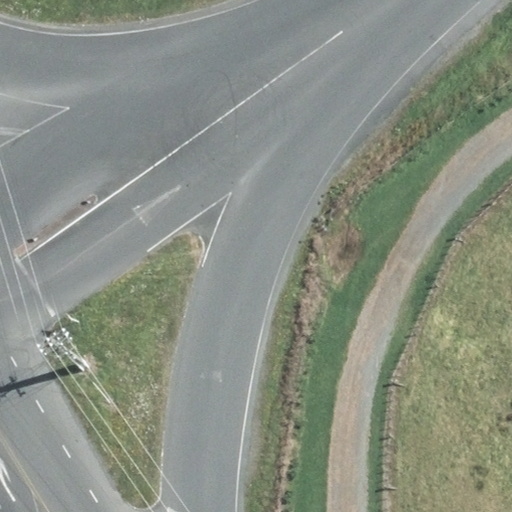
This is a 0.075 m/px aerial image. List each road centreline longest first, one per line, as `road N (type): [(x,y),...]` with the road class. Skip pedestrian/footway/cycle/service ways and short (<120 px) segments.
road 1 (secondary): [(359,11),(285,142),(245,267),(221,356),(203,511)]
road 2 (unclassified): [(0,276),(359,11)]
road 3 (secondary): [(0,54),(84,73),(175,65),(359,11)]
